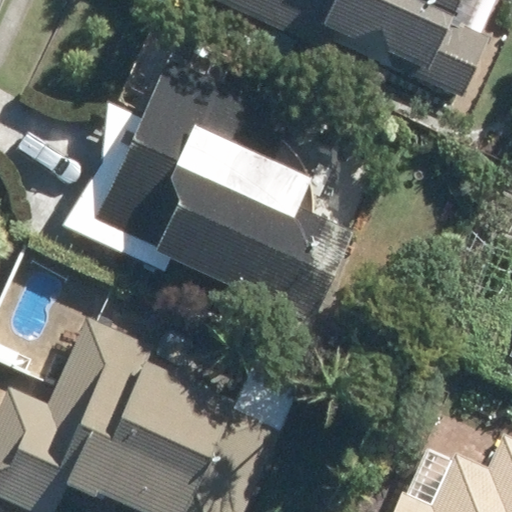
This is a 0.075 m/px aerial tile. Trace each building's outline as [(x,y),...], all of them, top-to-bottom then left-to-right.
[(208,0),(206,6),(463,99),(487,31),(449,17),(455,0),(208,0)] [(268,148),(290,96),(170,46),(142,112),(108,98),(53,232),(296,332),(343,218),(295,198),(308,164),(268,148)] [(0,374),(0,497),(39,511),(41,511),(50,489),(111,511),(237,511),(266,435),(230,422),(237,402),(144,368),(153,343),(85,318),(56,395),(0,374)] [(511,337),(502,359),(511,363),(511,337)] [(511,511),(511,434),(492,426),(446,405),(398,511),(511,511)]
